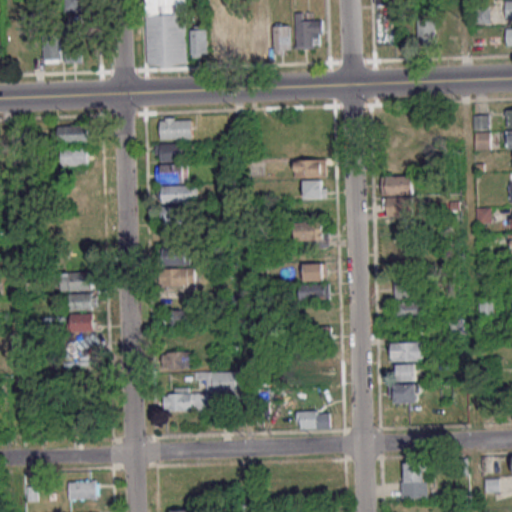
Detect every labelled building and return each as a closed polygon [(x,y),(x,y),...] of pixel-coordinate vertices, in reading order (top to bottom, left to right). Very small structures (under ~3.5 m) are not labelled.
[(65,0),(65,11),(83,11),(82,0),(65,0)] [(187,65),(186,0),(145,0),(147,65),(187,65)] [(474,8),(474,22),(489,22),(489,8),(474,8)] [(296,48),(315,48),(315,38),(322,38),(322,20),(308,20),(308,13),(296,13),(296,48)] [(418,19),(418,42),(436,42),(436,19),(418,19)] [(248,53),(248,21),(232,21),(232,53),(248,53)] [(269,24),(251,24),(251,53),(269,53),(269,24)] [(290,24),(274,24),(274,52),(290,52),(290,24)] [(208,58),(208,26),(191,27),(192,58),(208,58)] [(212,56),(229,56),(228,28),(212,28),(212,56)] [(84,63),(84,33),(65,33),(65,63),(84,63)] [(61,34),(45,34),(45,60),(61,60),(61,34)] [(474,116),(475,129),(489,129),(488,116),(474,116)] [(161,138),(192,139),(192,118),(161,118),(161,138)] [(59,142),(90,142),(90,126),(59,126),(59,142)] [(490,132),(476,132),(476,148),(490,148),(490,132)] [(188,161),(188,143),(157,143),(157,161),(188,161)] [(88,147),(62,147),(62,165),(88,165),(88,147)] [(295,160),(295,177),(326,177),(326,160),(295,160)] [(188,163),(157,163),(157,182),(188,182),(188,163)] [(383,176),(383,196),(385,196),(385,215),(413,215),(413,176),(383,176)] [(304,198),(325,198),(325,180),(304,180),(304,198)] [(191,224),(191,207),(163,207),(163,224),(191,224)] [(328,245),(328,222),(297,222),(297,245),(328,245)] [(195,246),(164,246),(164,264),(195,264),(195,246)] [(304,280),(327,280),(327,263),(304,263),(304,280)] [(195,268),(163,268),(163,285),(195,285),(195,268)] [(63,272),(63,289),(94,289),(94,272),(63,272)] [(423,297),(423,282),(396,282),(396,297),(423,297)] [(300,284),(300,298),(330,298),(330,284),(300,284)] [(97,310),(97,293),(70,293),(70,310),(97,310)] [(424,301),(396,301),(396,317),(424,317),(424,301)] [(162,310),(162,327),(191,327),(191,310),(162,310)] [(71,313),(71,331),(94,331),(94,313),(71,313)] [(330,327),(306,327),(306,345),(330,345),(330,327)] [(425,360),(425,342),(392,342),(392,360),(425,360)] [(163,352),(163,368),(191,368),(191,352),(163,352)] [(397,381),(417,381),(417,363),(397,363),(397,381)] [(304,365),(304,383),(333,383),(333,365),(304,365)] [(240,390),(240,371),(196,371),(196,379),(207,379),(207,390),(240,390)] [(418,403),(418,384),(393,384),(393,403),(418,403)] [(98,388),(80,387),(79,408),(98,409),(98,388)] [(164,410),(207,410),(207,392),(191,392),(191,387),(174,387),(174,393),(164,393),(164,410)] [(298,411),(298,428),(330,428),(330,411),(298,411)] [(429,497),(429,462),(402,462),(402,497),(429,497)] [(99,498),(99,481),(70,481),(70,498),(99,498)] [(38,485),(27,485),(27,501),(38,501),(38,485)]
